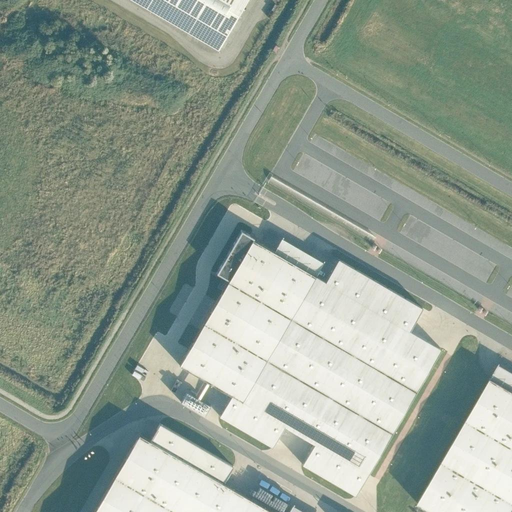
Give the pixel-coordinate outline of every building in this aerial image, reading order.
[(241,0),(134,0),(213,47),(241,0)] [(229,281),(253,240),(242,234),(218,275),(229,281)] [(326,283),(253,240),(229,281),(181,364),(372,475),(444,351),(411,331),(326,283)] [(339,261),(326,283),(411,331),(423,309),(339,261)] [(510,511),(511,509),(511,383),(491,371),(418,497),(443,511),(510,511)] [(210,404),(185,391),(180,401),(204,415),(210,404)] [(147,438),(136,431),(88,511),(276,511),(223,480),(232,464),(158,421),(147,438)]
